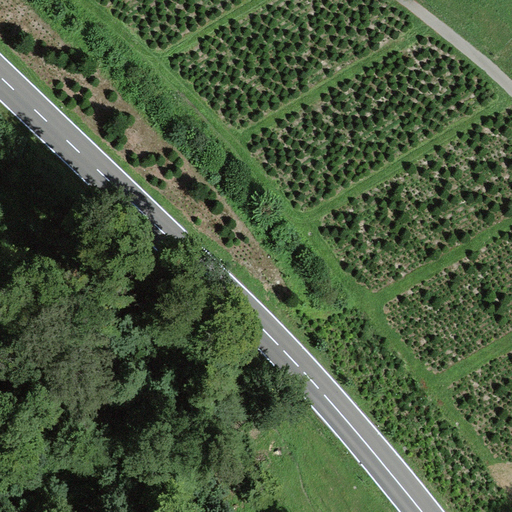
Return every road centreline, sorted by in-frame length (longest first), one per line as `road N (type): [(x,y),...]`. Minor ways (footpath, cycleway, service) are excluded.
road 1 (secondary): [(0,71),(124,188),(420,511)]
road 2 (track): [(511,86),(398,0)]
